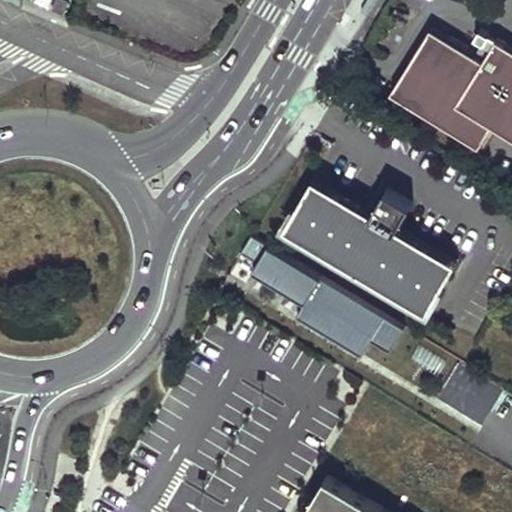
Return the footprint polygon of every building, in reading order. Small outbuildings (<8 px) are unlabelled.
[(511,134),(511,44),(497,36),(484,58),(432,26),(392,90),(481,144),(494,123),(511,134)] [(359,73),(351,86),(364,94),(372,81),(359,73)] [(415,201),(390,186),(375,212),(318,178),(290,224),(429,309),(460,259),(401,223),(415,201)] [(253,233),(242,251),(253,257),(267,266),(272,259),(299,275),(305,265),(253,233)] [(242,251),(236,261),(246,267),(253,257),(242,251)] [(437,398),(481,424),(502,389),(457,363),(437,398)] [(391,511),(328,474),(304,511),(391,511)]
